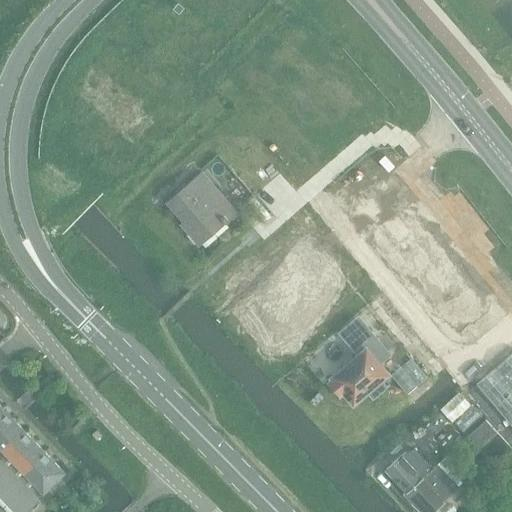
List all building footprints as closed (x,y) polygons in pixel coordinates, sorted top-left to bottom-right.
[(215,142),(303,250),(365,201),(276,92),(215,142)] [(201,172),(166,202),(182,221),(179,223),(197,244),(198,246),(226,221),(224,219),(233,211),(220,195),(201,172)] [(333,379),(329,382),(339,394),(343,391),(353,403),(366,392),(372,399),(386,387),(380,380),(389,373),(381,363),(391,355),(366,326),(347,342),(358,355),(331,377),(333,379)] [(511,352),(476,384),(511,426),(511,352)] [(410,358),(390,374),(407,394),(426,378),(410,358)] [(459,394),(440,412),(450,422),(469,404),(459,394)] [(0,458),(26,434),(0,406),(0,458)] [(471,407),(454,423),(464,433),(481,417),(471,407)] [(474,429),(467,436),(478,449),(494,467),(511,450),(511,449),(485,420),(474,429)] [(0,458),(0,497),(13,511),(27,511),(39,501),(37,498),(63,473),(26,434),(0,458)] [(404,451),(384,470),(406,492),(431,469),(412,449),(407,454),(404,451)] [(431,469),(406,492),(424,511),(429,511),(457,486),(456,485),(467,474),(448,454),(448,453),(442,459),(436,464),(434,467),(431,469)]
